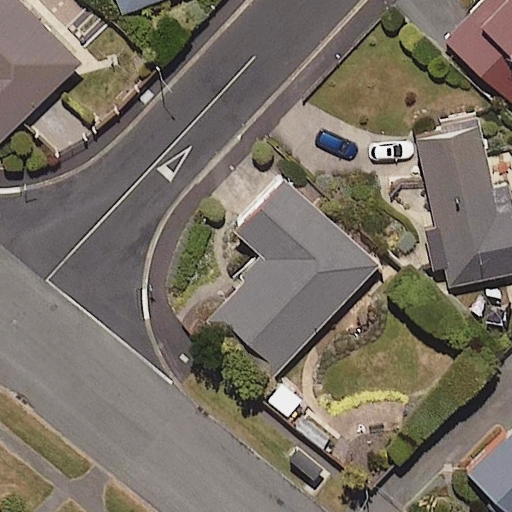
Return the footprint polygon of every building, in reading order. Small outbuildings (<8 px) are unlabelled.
[(0,0),(0,136),(81,58),(25,0),(0,0)] [(119,0),(124,11),(152,0),(119,0)] [(511,0),(481,0),(446,35),(511,100),(511,0)] [(511,203),(499,206),(480,119),(417,133),(438,225),(425,228),(433,266),(449,262),(454,284),(511,270),(511,203)] [(381,260),(287,172),(238,224),(267,251),(216,305),(282,366),(381,260)] [(511,426),(471,466),(511,508),(511,426)]
